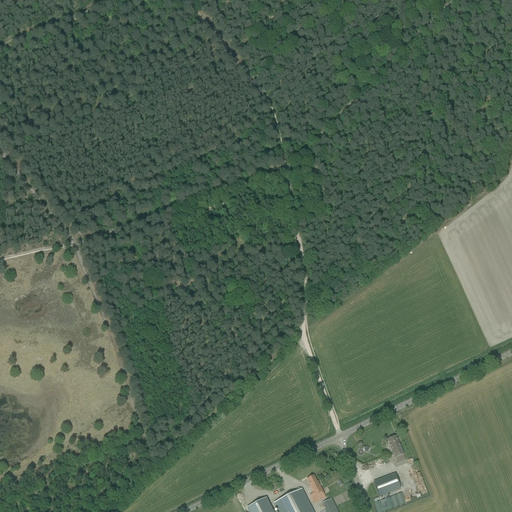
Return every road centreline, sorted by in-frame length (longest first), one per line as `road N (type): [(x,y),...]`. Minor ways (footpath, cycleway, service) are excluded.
road 1 (track): [(286,167),(455,0)]
road 2 (track): [(304,335),(162,461),(152,462),(143,439)]
road 3 (track): [(72,243),(283,168)]
road 4 (unclassified): [(339,436),(511,353)]
road 5 (unclassified): [(185,511),(339,436)]
road 6 (track): [(304,335),(303,269),(283,168)]
road 7 (track): [(131,397),(72,243)]
road 8 (track): [(131,397),(0,480)]
